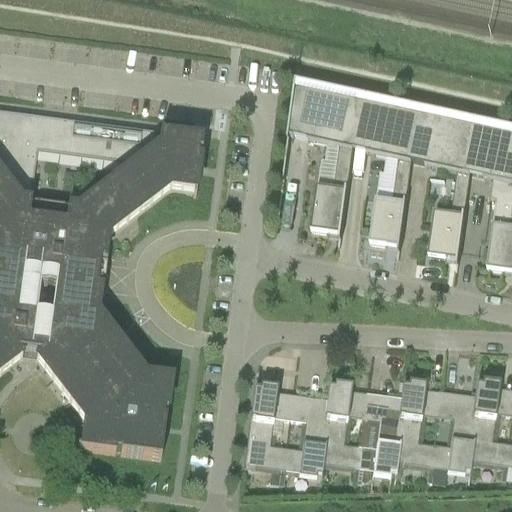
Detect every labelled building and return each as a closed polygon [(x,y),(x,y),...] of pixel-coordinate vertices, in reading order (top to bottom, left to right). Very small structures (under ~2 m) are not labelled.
[(347,154),(359,100),(296,86),(288,141),(290,141),(339,152),(347,154)] [(406,167),(417,112),(359,100),(347,154),(352,155),(398,165),(406,167)] [(464,179),(476,125),(417,112),(406,167),(411,168),(457,178),(464,179)] [(0,378),(19,364),(36,366),(84,428),(81,452),(77,451),(76,454),(114,459),(114,457),(119,457),(119,460),(159,465),(165,425),(162,424),(163,419),(165,419),(170,382),(168,381),(167,385),(144,382),(96,320),(99,296),(101,296),(102,294),(96,293),(99,268),(105,269),(105,267),(103,266),(106,243),(169,195),(192,198),(192,202),(194,202),(199,164),(197,163),(198,158),(200,159),(202,145),(161,140),(161,139),(158,139),(158,142),(152,141),(152,138),(146,137),(145,141),(66,130),(67,127),(0,117),(0,378)] [(511,189),(511,132),(476,125),(464,179),(470,181),(493,186),(511,189)] [(339,251),(352,155),(347,154),(339,152),(334,194),(317,191),(311,236),(339,240),(338,251),(339,251)] [(376,204),(369,249),(398,252),(396,264),(398,264),(411,168),(406,167),(398,165),(392,207),(376,204)] [(457,277),(470,181),(464,179),(457,178),(451,219),(434,217),(428,261),(456,265),(455,277),(457,277)] [(493,230),(487,274),(511,277),(511,189),(493,186),(491,203),(496,203),(493,230)] [(474,403),(469,441),(473,442),(469,468),(470,468),(504,472),(507,450),(491,448),(494,420),(510,422),(511,410),(511,396),(498,395),(498,391),(481,388),(480,392),(476,392),(478,380),(476,380),(473,403),(474,403)] [(400,404),(395,443),(399,443),(395,469),(396,469),(430,474),(433,452),(417,450),(420,422),(436,424),(440,398),(424,396),(424,392),(407,390),(406,394),(402,393),(404,382),(402,382),(399,404),(400,404)] [(326,406),(321,444),(325,445),(321,471),(322,471),(356,475),(359,453),(343,451),(346,423),(362,425),(366,400),(350,398),(350,393),(333,391),(332,395),(328,395),(330,383),(328,383),(325,406),(326,406)] [(254,385),(242,475),(243,475),(243,476),(244,472),(279,476),(282,476),(285,454),(269,452),(272,425),(288,427),(292,401),(276,399),(276,395),(259,393),(258,397),(254,396),(256,385),(254,385)] [(433,452),(430,474),(467,479),(466,490),(467,490),(470,468),(469,468),(473,442),(469,441),(474,403),(473,403),(440,398),(436,424),(452,426),(449,454),(433,452)] [(359,453),(356,475),(393,480),(392,491),(393,492),(396,469),(395,469),(399,443),(395,443),(400,404),(399,404),(366,400),(362,425),(378,428),(375,455),(359,453)] [(285,454),(282,476),(284,477),(319,481),(318,493),(319,493),(322,471),(321,471),(325,445),(321,444),(326,406),(325,406),(292,401),(288,427),(304,429),(301,457),(285,454)]
